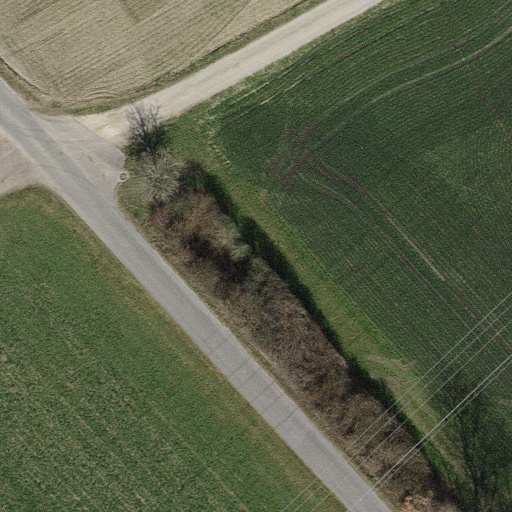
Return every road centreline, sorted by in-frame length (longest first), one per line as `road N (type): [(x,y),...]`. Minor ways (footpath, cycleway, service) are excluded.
road 1 (unclassified): [(374,511),(0,99)]
road 2 (track): [(61,165),(354,0)]
